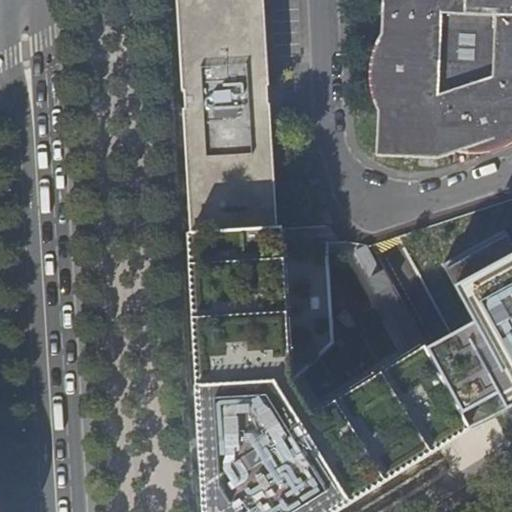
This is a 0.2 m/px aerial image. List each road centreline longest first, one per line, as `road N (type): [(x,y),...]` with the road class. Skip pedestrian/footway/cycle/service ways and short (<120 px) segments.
road 1 (tertiary): [(51,472),(34,132)]
road 2 (tertiary): [(34,132),(37,0)]
road 3 (tertiary): [(15,13),(12,54),(34,132)]
